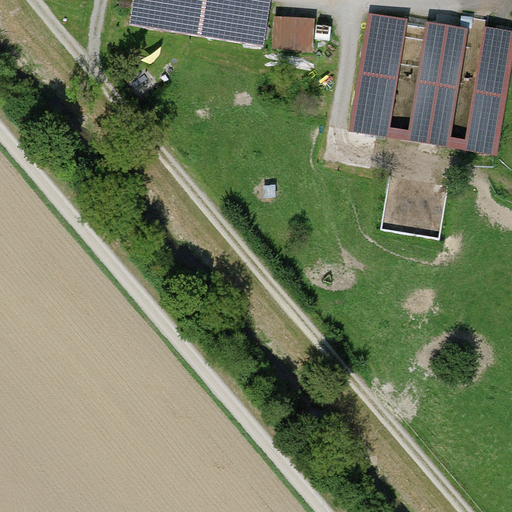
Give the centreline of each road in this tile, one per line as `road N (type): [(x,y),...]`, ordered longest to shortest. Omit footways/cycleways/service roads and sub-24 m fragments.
road 1 (track): [(34,0),(470,511)]
road 2 (track): [(324,511),(0,131)]
